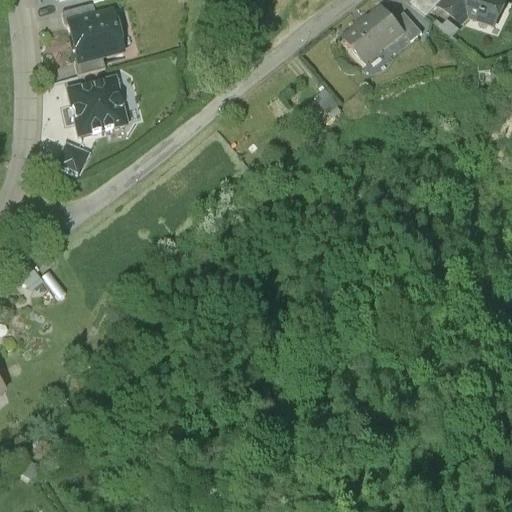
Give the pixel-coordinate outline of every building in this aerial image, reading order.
[(90,0),(93,8),(120,2),(119,0),(90,0)] [(448,18),(427,0),(410,0),(401,10),(428,34),(441,22),(443,23),(448,18)] [(494,14),(479,0),(464,0),(448,18),(443,23),(464,44),(469,39),(496,50),(509,20),(494,14)] [(92,9),(61,16),(64,31),(68,30),(67,28),(95,21),(92,9)] [(95,21),(67,28),(68,30),(77,66),(78,68),(101,62),(120,57),(110,17),(95,21)] [(395,38),(383,23),(345,51),(368,81),(405,53),(406,52),(395,38)] [(395,38),(406,52),(405,53),(413,63),(425,54),(406,30),(395,38)] [(101,62),(78,68),(77,66),(73,67),(77,81),(104,74),(101,62)] [(113,86),(67,96),(77,142),(123,131),(113,86)] [(86,161),(64,151),(54,172),(76,182),(86,161)]
